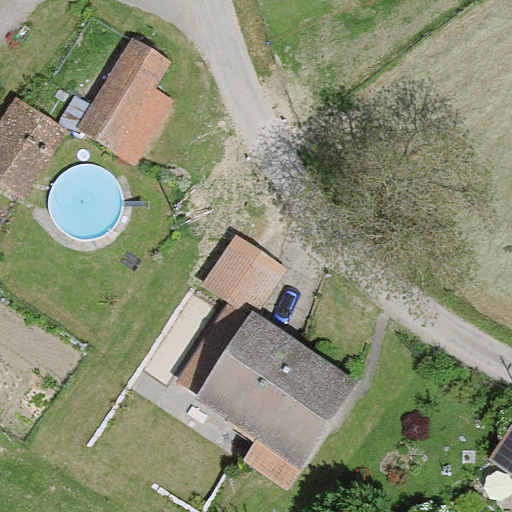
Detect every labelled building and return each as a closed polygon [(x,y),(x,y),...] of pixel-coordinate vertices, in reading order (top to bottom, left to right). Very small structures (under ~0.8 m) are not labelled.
[(176,65),(96,23),(36,105),(135,177),(184,107),(160,93),(176,65)] [(0,190),(27,207),(70,136),(16,104),(0,129),(0,190)] [(290,269),(235,236),(202,291),(256,324),(290,269)] [(193,408),(301,470),(352,382),(243,320),(193,408)] [(511,474),(511,430),(492,460),(511,474)]
